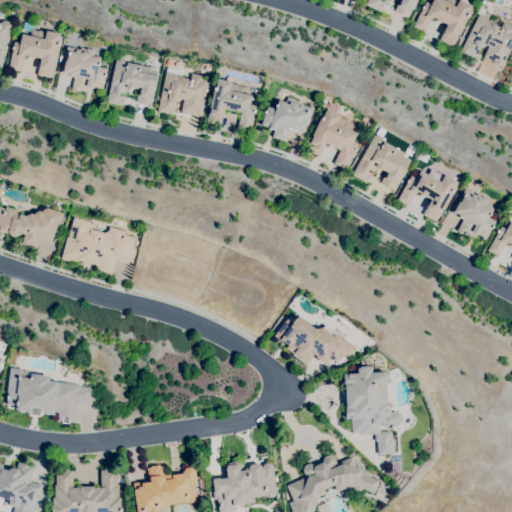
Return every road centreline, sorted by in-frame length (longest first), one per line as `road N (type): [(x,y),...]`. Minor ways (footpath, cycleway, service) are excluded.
road 1 (residential): [(511,285),(292,168),(98,125),(0,90)]
road 2 (residential): [(262,362),(274,376),(272,395),(232,422),(74,443),(0,432)]
road 3 (residential): [(0,262),(174,314),(262,362)]
road 4 (residential): [(282,0),(511,103)]
